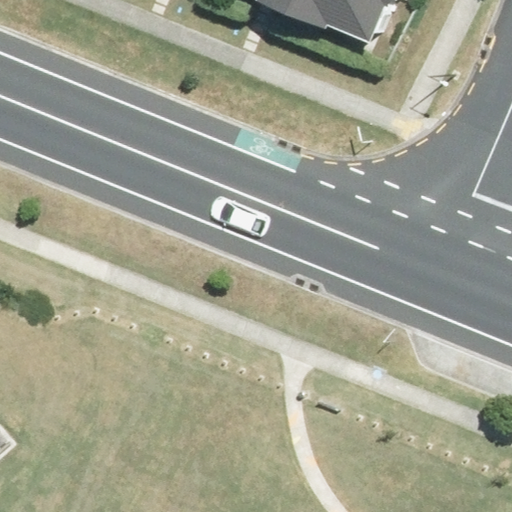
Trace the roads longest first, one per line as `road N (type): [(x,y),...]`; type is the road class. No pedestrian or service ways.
road 1 (tertiary): [(0,107),(440,278)]
road 2 (residential): [(440,278),(511,57)]
